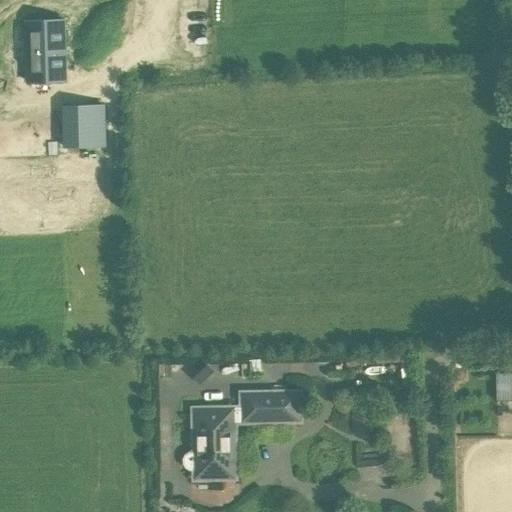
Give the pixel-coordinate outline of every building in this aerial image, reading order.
[(64,20),(26,21),(28,83),(66,82),(64,20)] [(136,52),(136,62),(155,62),(156,53),(136,52)] [(104,147),(103,105),(63,107),(64,148),(104,147)] [(460,354),(460,372),(476,372),(477,355),(460,354)] [(511,355),(481,354),(480,367),(511,367),(511,355)] [(184,456),(181,460),(181,466),(184,470),(188,472),(191,472),(191,483),(237,482),(236,426),(301,425),(301,392),(238,393),(238,408),(189,409),(190,454),(187,454),(184,456)] [(352,415),(352,434),(358,438),(369,438),(376,434),(376,415),(370,409),(358,410),(352,415)] [(308,480),(310,494),(321,492),(320,478),(308,480)]
